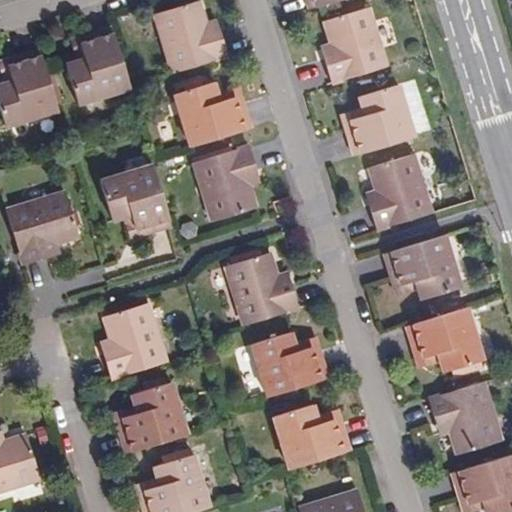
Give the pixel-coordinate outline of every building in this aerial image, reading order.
[(312,0),(304,0),(308,10),(315,7),(312,0)] [(199,1),(154,15),(172,74),(227,56),(220,31),(208,34),(199,1)] [(323,58),(331,84),(386,67),(367,8),(323,22),(330,44),(333,54),(323,58)] [(208,34),(220,31),(216,21),(206,24),(208,34)] [(111,28),(77,38),(79,45),(113,35),(111,28)] [(129,89),(113,35),(79,45),(84,59),(65,65),(77,105),(129,89)] [(69,40),(76,61),(84,59),(79,45),(77,38),(69,40)] [(319,47),(323,58),(333,54),(330,44),(319,47)] [(38,50),(5,60),(7,67),(41,57),(38,50)] [(57,111),(41,57),(7,67),(11,81),(3,84),(0,85),(0,111),(5,127),(57,111)] [(0,61),(0,73),(3,84),(11,81),(7,67),(5,60),(0,61)] [(190,147),(243,131),(233,98),(219,102),(213,82),(173,95),(190,147)] [(350,121),(360,154),(414,137),(398,85),(358,97),(361,108),(364,116),(350,121)] [(219,102),(233,98),(240,95),(238,87),(216,94),(219,102)] [(240,95),(233,98),(243,131),(251,128),(240,95)] [(350,121),(364,116),(361,108),(340,115),(342,123),(350,121)] [(350,121),(342,123),(353,156),(360,154),(350,121)] [(211,222),(255,208),(248,186),(245,175),(256,172),(247,146),(192,163),(211,222)] [(368,205),(376,230),(431,214),(413,155),(368,169),(375,191),(378,201),(368,205)] [(168,219),(152,166),(99,182),(111,221),(130,216),(135,229),(168,219)] [(256,172),(245,175),(248,186),(259,182),(256,172)] [(364,194),(368,205),(378,201),(375,191),(364,194)] [(5,210),(22,266),(48,257),(45,247),(55,244),(77,237),(64,193),(5,210)] [(135,229),(130,216),(122,218),(129,239),(137,237),(135,229)] [(168,219),(135,229),(137,237),(170,226),(168,219)] [(444,236),(390,252),(400,286),(414,281),(417,290),(420,300),(460,288),(444,236)] [(45,247),(48,257),(58,254),(55,244),(45,247)] [(383,254),(393,288),(400,286),(390,252),(383,254)] [(243,325),(298,308),(290,282),(279,285),(276,275),(269,253),(225,267),(243,325)] [(279,285),(290,282),(287,272),(276,275),(279,285)] [(396,296),(417,290),(414,281),(400,286),(393,288),(396,296)] [(111,379),(165,362),(147,304),(103,317),(110,340),(113,350),(102,353),(111,379)] [(466,308),(412,325),(423,358),(437,354),(439,362),(443,373),(482,360),(466,308)] [(405,327),(415,360),(423,358),(412,325),(405,327)] [(266,398),(320,381),(310,348),(296,352),(293,343),(290,333),(250,345),(266,398)] [(296,352),(310,348),(317,345),(315,337),(293,343),(296,352)] [(102,353),(113,350),(110,340),(99,343),(102,353)] [(317,345),(310,348),(320,381),(327,379),(317,345)] [(418,368),(439,362),(437,354),(423,358),(415,360),(418,368)] [(482,382),(427,399),(436,425),(446,422),(449,432),(456,455),(500,441),(482,382)] [(133,452),(187,435),(170,383),(131,395),(134,406),(136,414),(122,418),(133,452)] [(289,470),(343,453),(332,420),(318,424),(312,405),(273,417),(289,470)] [(122,418),(136,414),(134,406),(113,413),(115,420),(122,418)] [(318,424),(332,420),(339,417),(337,409),(316,416),(318,424)] [(339,417),(332,420),(343,453),(350,451),(339,417)] [(133,452),(122,418),(115,420),(126,454),(133,452)] [(439,436),(449,432),(446,422),(436,425),(439,436)] [(0,491),(39,480),(26,435),(0,443),(0,491)] [(511,458),(511,454),(457,471),(468,504),(482,500),(484,508),(485,511),(508,511),(511,511),(511,458)] [(151,511),(194,511),(209,508),(193,455),(153,467),(156,478),(159,487),(145,491),(151,511)] [(450,473),(461,506),(468,504),(457,471),(450,473)] [(145,491),(159,487),(156,478),(135,485),(137,493),(145,491)] [(151,511),(145,491),(137,493),(143,511),(151,511)] [(298,509),(298,511),(363,511),(357,491),(298,509)] [(462,511),(471,511),(484,508),(482,500),(468,504),(461,506),(462,511)]
